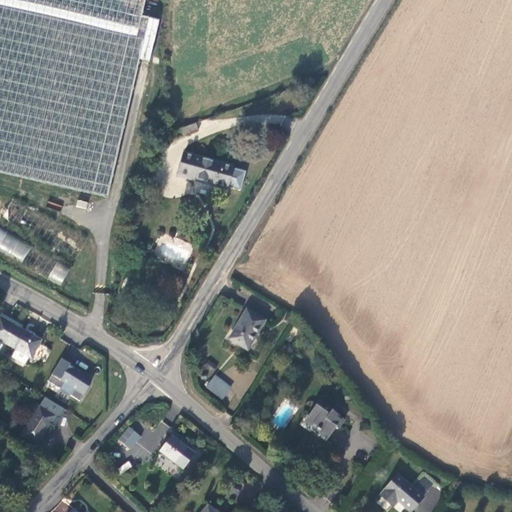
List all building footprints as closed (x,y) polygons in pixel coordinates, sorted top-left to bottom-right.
[(147,28),(26,0),(0,0),(0,171),(108,196),(147,28)] [(144,0),(60,0),(140,18),(144,0)] [(200,130),(197,122),(182,128),(185,135),(200,130)] [(229,188),(235,166),(223,163),(222,164),(195,156),(195,155),(184,152),(178,176),(187,179),(187,177),(229,188)] [(0,229),(0,249),(23,261),(31,246),(0,229)] [(47,278),(60,285),(69,270),(57,262),(47,278)] [(265,320),(247,309),(229,339),(248,350),(265,320)] [(29,357),(31,359),(42,341),(22,329),(24,326),(2,313),(0,317),(0,340),(16,350),(29,357)] [(25,365),(29,357),(16,350),(12,357),(25,365)] [(91,377),(62,359),(48,382),(60,389),(65,383),(75,390),(71,395),(80,401),(91,383),(91,377)] [(213,363),(203,363),(203,372),(212,373),(213,363)] [(231,389),(215,377),(208,387),(223,399),(231,389)] [(75,390),(65,383),(60,389),(71,395),(75,390)] [(21,398),(25,402),(32,392),(26,389),(21,398)] [(55,427),(65,410),(45,397),(22,435),(37,444),(50,424),(55,427)] [(339,429),(346,419),(332,410),(334,408),(324,401),(320,407),(316,405),(311,412),(313,413),(309,419),(314,423),(312,426),(319,431),(321,429),(330,435),(336,426),(339,429)] [(0,428),(5,432),(9,425),(0,418),(0,428)] [(141,437),(130,428),(119,441),(131,450),(141,437)] [(195,454),(172,436),(160,452),(183,469),(195,454)] [(120,472),(132,467),(130,462),(117,467),(120,472)] [(412,511),(425,496),(399,474),(380,495),(389,503),(394,496),(398,500),(412,511)] [(393,506),(398,500),(394,496),(389,503),(393,506)]
